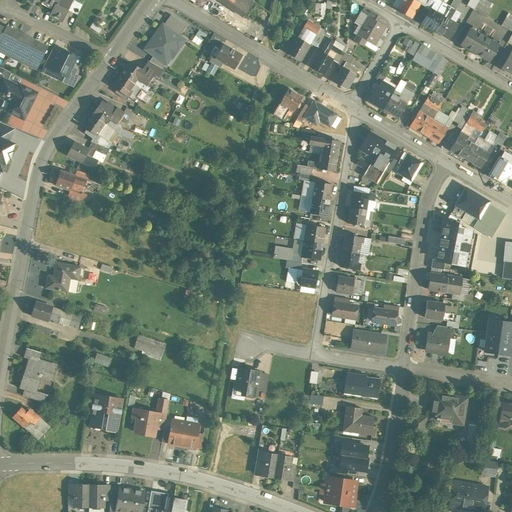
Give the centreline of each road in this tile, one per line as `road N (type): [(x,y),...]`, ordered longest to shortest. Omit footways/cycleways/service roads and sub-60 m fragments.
road 1 (unclassified): [(0,465),(168,471),(295,511)]
road 2 (unclassified): [(14,296),(42,160),(113,56)]
road 3 (residential): [(316,356),(357,104)]
road 4 (residential): [(357,104),(402,23),(511,84)]
road 5 (residential): [(451,161),(428,199),(402,369)]
road 6 (residential): [(357,104),(173,0)]
road 7 (residential): [(402,369),(376,511)]
